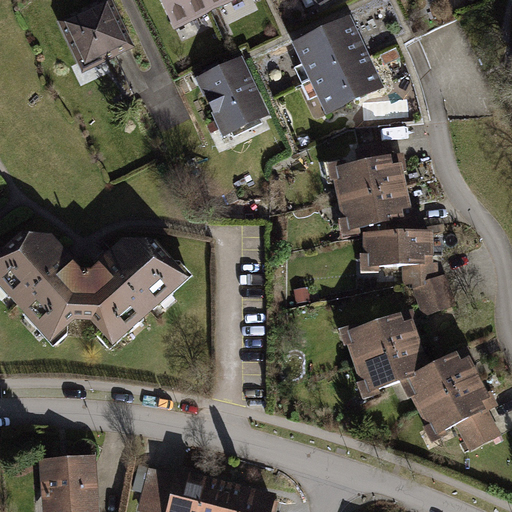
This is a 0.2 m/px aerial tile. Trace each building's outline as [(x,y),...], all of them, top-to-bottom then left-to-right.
[(158,0),(173,31),(234,0),(158,0)] [(310,0),(315,9),(333,0),(310,0)] [(106,2),(61,24),(84,70),(129,47),(106,2)] [(326,115),(383,88),(349,16),(291,44),(326,115)] [(269,118),(243,61),(197,82),(223,139),(269,118)] [(358,161),(346,164),(345,161),(325,164),(329,182),(333,181),(340,219),(337,219),(341,237),(360,235),(359,228),(377,224),(378,233),(421,232),(414,202),(409,203),(403,171),(407,170),(403,153),(393,155),(391,142),(355,150),(358,161)] [(403,285),(412,285),(413,290),(423,318),(457,305),(446,274),(439,276),(438,263),(433,264),(432,231),(421,232),(378,233),(362,233),(363,254),(358,254),(359,273),(379,273),(379,267),(402,266),(403,285)] [(22,232),(0,250),(0,282),(53,343),(77,322),(93,323),(115,347),(192,278),(158,240),(126,239),(88,273),(52,235),(22,232)] [(428,366),(416,328),(419,327),(413,309),(356,329),(354,324),(337,330),(343,347),(346,346),(358,383),(355,384),(361,402),(381,396),(378,390),(397,381),(428,366)] [(476,362),(468,347),(428,366),(397,381),(406,400),(410,398),(424,427),(421,429),(430,444),(448,436),(445,431),(456,427),(489,411),(499,407),(491,391),(487,393),(472,363),(476,362)] [(489,411),(456,427),(471,452),(502,436),(489,411)] [(42,463),(44,511),(96,511),(94,460),(42,463)] [(150,469),(139,511),(142,511),(274,511),(279,496),(179,470),(177,476),(150,469)]
